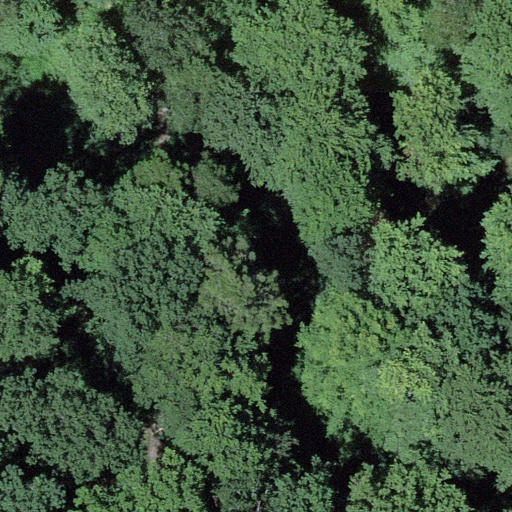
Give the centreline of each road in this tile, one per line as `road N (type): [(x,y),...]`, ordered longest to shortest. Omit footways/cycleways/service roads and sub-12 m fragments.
road 1 (track): [(131,327),(153,0)]
road 2 (track): [(130,511),(131,327)]
